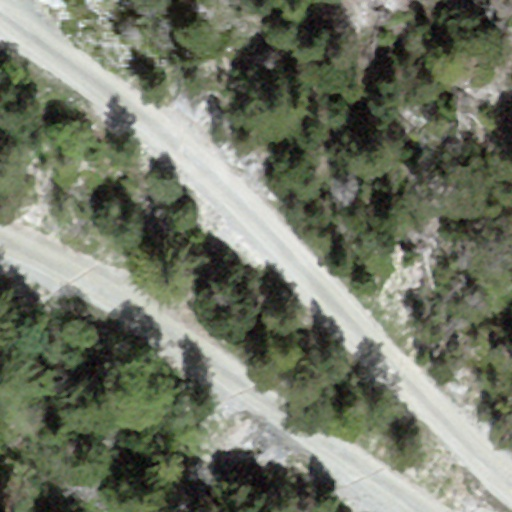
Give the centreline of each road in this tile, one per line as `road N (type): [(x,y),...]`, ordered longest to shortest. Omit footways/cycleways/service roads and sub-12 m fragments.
road 1 (track): [(511,488),(198,159),(0,14)]
road 2 (track): [(0,241),(131,310),(429,511)]
